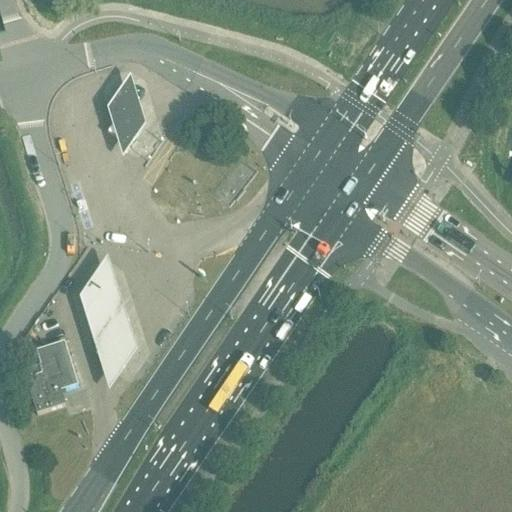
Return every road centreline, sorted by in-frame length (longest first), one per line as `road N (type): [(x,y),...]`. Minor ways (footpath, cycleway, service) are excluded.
road 1 (primary): [(306,178),(79,511)]
road 2 (primary): [(141,511),(338,215)]
road 3 (unclassified): [(20,79),(63,240),(57,267),(0,356)]
road 4 (tertiary): [(338,215),(511,335)]
road 5 (primary): [(370,170),(486,0)]
road 6 (tertiary): [(511,280),(407,209),(370,170)]
road 7 (unclassified): [(186,71),(124,54),(85,56),(20,79)]
road 8 (primary): [(432,0),(337,135)]
road 9 (unclassified): [(337,135),(285,105),(186,71)]
road 10 (unclassified): [(186,71),(306,178)]
